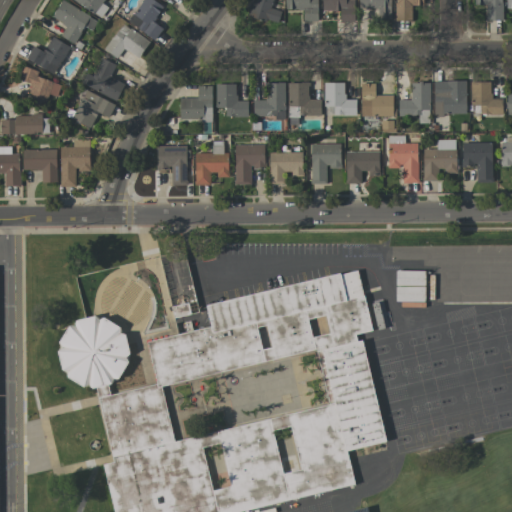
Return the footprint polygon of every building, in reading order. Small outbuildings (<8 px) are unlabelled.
[(74,44),(84,27),(91,31),(97,20),(61,0),(52,17),(66,25),(60,36),(74,44)] [(73,0),(100,18),(108,7),(102,3),(104,0),(73,0)] [(162,29),(152,22),(163,7),(152,0),(142,0),(127,22),(154,40),(162,29)] [(253,0),(249,16),(277,24),(280,11),(271,8),(272,0),(253,0)] [(317,22),(316,0),(285,0),(285,9),(303,9),(303,22),(317,22)] [(354,0),(321,0),(322,11),(340,11),(339,22),(353,22),(354,0)] [(358,0),(359,8),(377,8),(377,19),(390,19),(390,0),(358,0)] [(423,6),(422,0),(395,0),(396,21),(411,21),(411,6),(423,6)] [(501,0),(474,0),(475,5),(485,5),(485,20),(502,20),(501,0)] [(139,58),(149,41),(121,24),(104,51),(117,58),(123,49),(139,58)] [(42,52),(33,46),(26,58),(54,75),(70,47),(51,36),(42,52)] [(116,101),(124,83),(110,77),(115,65),(100,57),(91,76),(86,73),(81,84),(116,101)] [(60,84),(36,77),(38,71),(22,66),(18,80),(31,83),(26,100),(45,105),(48,95),(56,97),(60,84)] [(465,80),(433,81),(434,115),(466,115),(465,80)] [(284,82),(267,83),(268,100),(253,100),(253,117),(284,116),(284,82)] [(287,83),(288,116),(320,115),(320,99),(308,100),(308,82),(287,83)] [(344,82),(324,82),(324,115),(355,115),(355,99),(344,99),(344,82)] [(429,123),(430,83),(411,82),(411,100),(398,99),(398,116),(418,116),(418,123),(429,123)] [(490,82),(470,82),(471,106),(479,106),(479,115),(502,114),(502,98),(490,99),(490,82)] [(247,117),(247,101),(236,101),(236,84),(215,84),(216,108),(225,108),(225,117),(247,117)] [(360,117),(392,116),(392,95),(374,95),(374,84),(360,84),(360,117)] [(180,98),(180,121),(212,121),(212,86),(197,86),(197,98),(180,98)] [(109,118),(114,103),(83,91),(72,120),(91,127),(96,113),(109,118)] [(0,119),(0,134),(48,134),(48,115),(14,116),(14,119),(0,119)] [(89,139),(72,140),(72,147),(59,147),(59,186),(75,186),(75,171),(89,171),(89,139)] [(511,142),(500,143),(500,166),(511,165),(511,142)] [(194,153),(195,185),(212,185),(212,178),(228,177),(227,152),(223,153),(222,143),(211,143),(211,153),(194,153)] [(418,183),(417,143),(387,144),(387,168),(402,167),(402,183),(418,183)] [(476,183),(492,183),(491,143),(461,143),(461,166),(476,166),(476,183)] [(311,184),(326,184),(326,168),(340,168),(340,144),(310,144),(311,184)] [(156,146),(157,168),(171,168),(171,181),(186,181),(185,145),(156,146)] [(264,145),(234,145),(235,185),(250,184),(250,168),(264,168),(264,145)] [(4,186),(20,186),(19,154),(11,154),(10,147),(0,146),(0,172),(4,173),(4,186)] [(56,182),(56,149),(22,150),(22,171),(41,170),(41,182),(56,182)] [(422,150),(423,181),(438,180),(438,172),(456,171),(456,149),(422,150)] [(268,153),(269,183),(284,182),(284,175),(302,174),(302,151),(268,153)] [(379,151),(345,152),(346,184),(361,184),(360,174),(379,174),(379,151)] [(113,511),(241,511),(355,489),(347,451),(384,443),(364,342),(348,336),(371,331),(359,271),(205,303),(210,328),(147,340),(156,385),(109,394),(108,389),(112,380),(119,378),(128,357),(122,327),(97,317),(68,323),(58,347),(64,378),(86,387),(87,386),(97,390),(112,463),(104,464),(113,511)]
